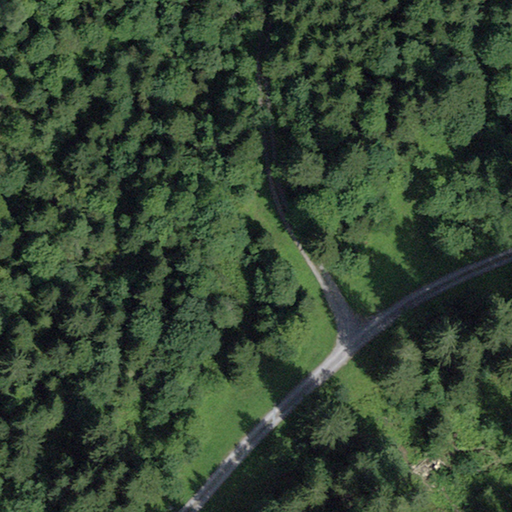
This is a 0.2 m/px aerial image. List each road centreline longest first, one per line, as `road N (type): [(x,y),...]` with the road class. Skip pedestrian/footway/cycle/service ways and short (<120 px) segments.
road 1 (track): [(352,346),(316,265),(270,199),(249,113),(280,0)]
road 2 (track): [(191,511),(352,346)]
road 3 (track): [(352,346),(434,279),(511,260)]
